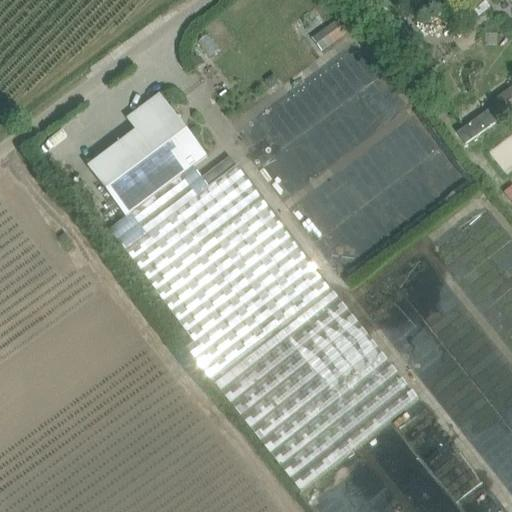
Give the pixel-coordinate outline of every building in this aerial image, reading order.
[(412,0),(423,15),(441,2),(438,0),(412,0)] [(197,56),(189,61),(194,69),(202,64),(197,56)] [(511,88),(495,102),(497,105),(507,118),(511,113),(511,88)] [(138,132),(90,168),(127,219),(110,232),(126,252),(127,251),(197,344),(188,351),(302,493),(419,400),(331,290),(330,290),(237,167),(209,188),(202,179),(195,170),(209,159),(161,95),(128,120),(138,132)] [(466,145),(506,116),(497,105),(458,133),(466,145)] [(230,158),(202,179),(209,188),(237,167),(230,158)]
